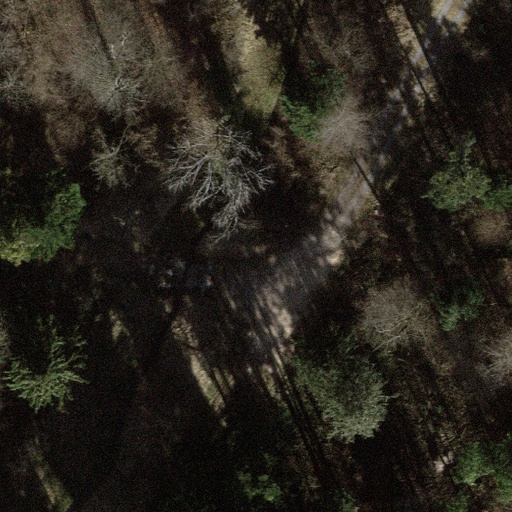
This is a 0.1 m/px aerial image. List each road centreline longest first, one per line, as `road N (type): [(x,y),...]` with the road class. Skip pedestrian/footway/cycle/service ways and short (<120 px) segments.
road 1 (track): [(463,0),(340,215),(285,269),(222,282),(0,239)]
road 2 (track): [(306,255),(150,511)]
